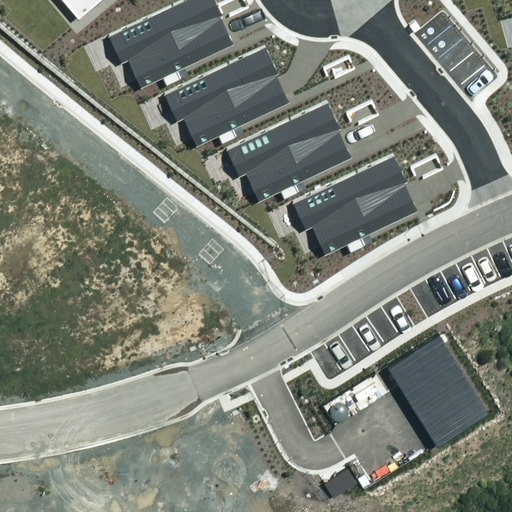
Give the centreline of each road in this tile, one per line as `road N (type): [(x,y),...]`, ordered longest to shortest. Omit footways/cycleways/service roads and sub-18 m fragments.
road 1 (residential): [(193,382),(254,358),(410,262),(502,217)]
road 2 (residential): [(502,217),(456,117),(359,4)]
road 3 (unknown): [(0,434),(193,382)]
